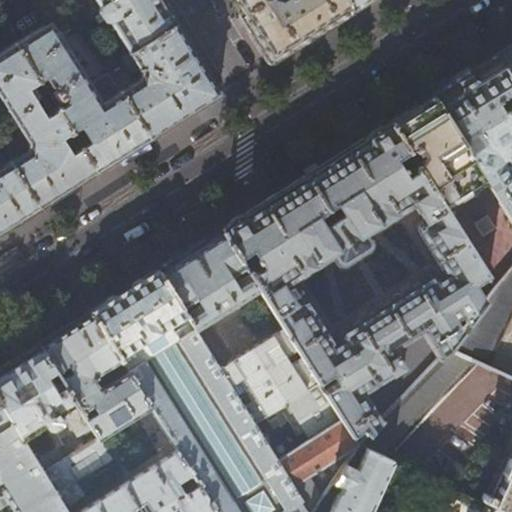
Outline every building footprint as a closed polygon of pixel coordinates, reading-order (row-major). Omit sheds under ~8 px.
[(91,0),(103,20),(108,20),(109,19),(129,51),(174,23),(159,0),(91,0)] [(230,0),(267,59),(271,60),(311,35),(320,29),(330,22),(340,16),(350,10),(343,0),(230,0)] [(343,0),(350,10),(363,2),(366,0),(343,0)] [(14,42),(38,80),(45,76),(56,92),(60,90),(67,101),(56,109),(69,130),(78,124),(88,139),(78,145),(94,171),(112,160),(130,148),(148,137),(119,92),(101,103),(49,20),(14,42)] [(174,23),(129,51),(125,54),(134,70),(140,73),(139,79),(140,79),(119,92),(148,137),(180,117),(199,105),(218,93),(192,52),(174,23)] [(31,84),(38,80),(14,42),(0,51),(0,96),(28,141),(27,150),(9,161),(37,207),(56,195),(75,183),(94,171),(78,145),(69,151),(59,136),(69,130),(56,109),(44,115),(37,104),(42,101),(31,84)] [(511,46),(487,62),(468,74),(450,85),(432,97),(460,140),(472,132),(478,141),(478,144),(466,151),(484,178),(511,222),(511,46)] [(421,103),(389,124),(408,152),(411,150),(411,151),(413,150),(413,151),(416,150),(420,156),(420,166),(418,167),(449,217),(454,214),(450,207),(470,195),(467,189),(484,178),(466,151),(460,140),(432,97),(421,103)] [(485,273),(449,217),(418,167),(408,152),(389,124),(371,135),(352,147),(333,159),(315,171),(296,183),(277,194),(258,206),(240,218),(221,230),(258,289),(280,324),(316,380),(330,372),(335,382),(322,390),(356,445),(381,419),(363,391),(403,365),(395,351),(396,345),(421,330),(439,359),(448,349),(484,301),(472,281),(485,273)] [(0,230),(9,225),(23,216),(37,207),(9,161),(0,166),(0,230)] [(173,260),(157,270),(194,329),(258,289),(221,230),(205,240),(189,250),(173,260)] [(511,266),(484,301),(448,349),(477,363),(486,367),(511,310),(511,266)] [(309,511),(277,461),(253,423),(218,367),(194,329),(157,270),(123,291),(89,312),(148,407),(176,450),(190,473),(196,484),(214,511),(309,511)] [(55,334),(38,344),(84,418),(97,438),(148,407),(89,312),(72,323),(55,334)] [(255,344),(218,367),(253,423),(285,402),(309,440),(277,461),(309,511),(310,511),(320,497),(331,482),(343,464),(356,445),(322,390),(316,380),(280,324),(269,331),(270,334),(267,336),(266,333),(254,341),(255,344)] [(0,368),(0,403),(42,472),(69,456),(53,430),(60,426),(61,420),(54,409),(58,407),(65,417),(79,420),(84,418),(38,344),(25,353),(11,361),(0,368)] [(477,363),(448,349),(439,359),(381,419),(356,445),(365,449),(386,458),(477,363)] [(66,511),(42,472),(0,403),(0,488),(14,511),(66,511)] [(214,511),(196,484),(182,493),(176,482),(190,473),(176,450),(74,511),(71,511),(67,504),(83,494),(75,481),(110,458),(97,438),(69,456),(42,472),(66,511),(214,511)] [(368,511),(392,461),(386,458),(365,449),(355,469),(343,464),(331,482),(341,487),(338,493),(336,493),(330,507),(331,508),(329,511),(368,511)] [(511,511),(511,452),(489,505),(505,511),(511,511)] [(505,511),(489,505),(451,488),(440,511),(505,511)] [(321,511),(328,503),(320,497),(310,511),(321,511)]
